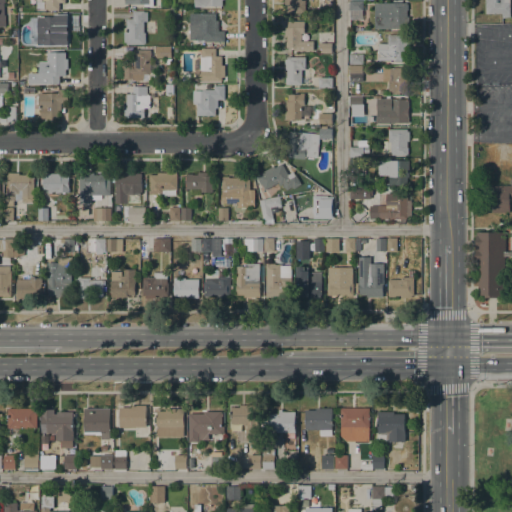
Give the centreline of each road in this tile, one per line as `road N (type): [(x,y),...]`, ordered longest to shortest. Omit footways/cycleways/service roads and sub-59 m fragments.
road 1 (primary): [(446,335),(60,336)]
road 2 (primary): [(0,365),(282,365)]
road 3 (residential): [(248,132),(227,141),(0,141)]
road 4 (secondary): [(445,244),(445,0)]
road 5 (primary): [(282,365),(446,364)]
road 6 (residential): [(95,141),(95,0)]
road 7 (residential): [(253,0),(248,132)]
